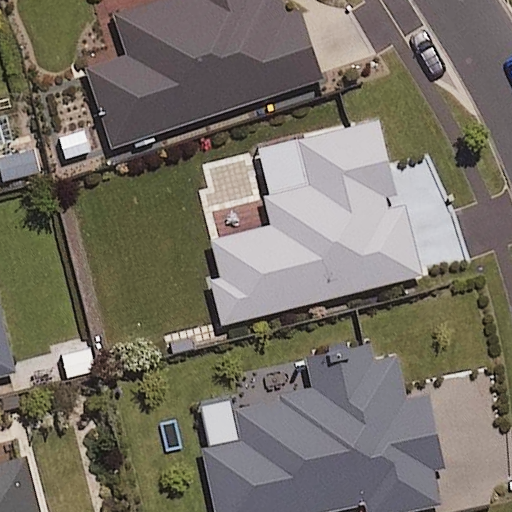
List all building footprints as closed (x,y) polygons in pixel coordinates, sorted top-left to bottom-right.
[(298,2),(279,9),(276,0),(136,0),(111,8),(125,50),(86,62),(113,143),(321,73),(298,2)] [(383,192),(395,189),(376,116),(257,146),(258,154),(203,168),(209,190),(202,191),(221,270),(207,274),(218,319),(421,268),(402,196),(386,200),(383,192)] [(0,174),(40,169),(36,144),(0,148),(0,174)] [(0,370),(14,367),(0,313),(0,370)] [(95,367),(88,337),(46,348),(54,377),(95,367)] [(404,396),(395,349),(295,368),(299,386),(194,406),(214,511),(301,511),(366,499),(368,511),(379,511),(440,500),(433,467),(443,465),(429,391),(404,396)] [(0,447),(0,511),(41,511),(24,442),(0,447)]
